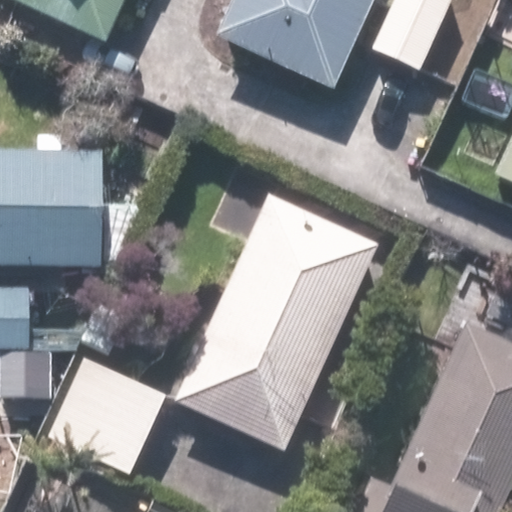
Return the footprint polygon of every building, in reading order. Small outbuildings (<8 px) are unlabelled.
[(9,0),(5,9),(93,47),(113,0),(9,0)] [(227,0),(205,54),(326,104),(369,0),(227,0)] [(447,0),(446,0),(386,0),(361,58),(412,80),(447,0)] [(511,111),(479,187),(511,201),(511,111)] [(26,145),(26,161),(0,160),(0,277),(89,280),(92,163),(54,162),(54,146),(26,145)] [(368,252),(257,203),(162,418),(273,467),(368,252)] [(23,302),(0,300),(0,370),(20,371),(23,302)] [(373,511),(493,511),(511,472),(511,361),(457,336),(373,511)] [(153,407),(75,370),(39,446),(117,483),(153,407)]
